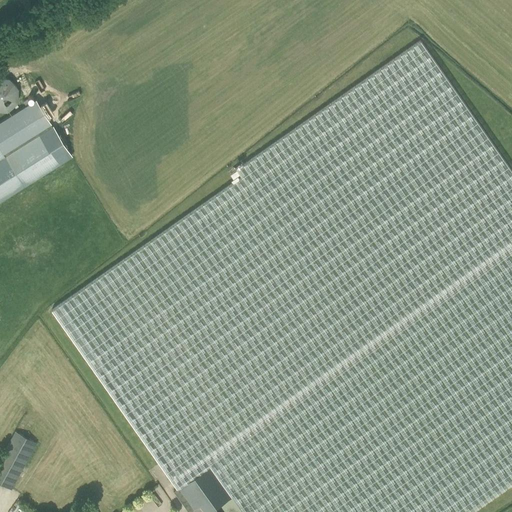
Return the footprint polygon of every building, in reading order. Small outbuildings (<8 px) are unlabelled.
[(242,176),(52,309),(177,487),(173,490),(188,511),(190,511),(200,505),(205,511),(208,511),(231,496),(239,507),(242,511),(469,511),(511,482),(511,169),(419,39),(237,169),(242,176)] [(18,102),(18,89),(9,78),(0,77),(0,110),(7,112),(18,102)] [(0,201),(71,157),(35,100),(30,103),(27,99),(23,101),(26,105),(0,121),(0,201)] [(0,482),(12,489),(37,443),(14,431),(0,456),(0,482)] [(95,511),(88,503),(77,511),(95,511)]
